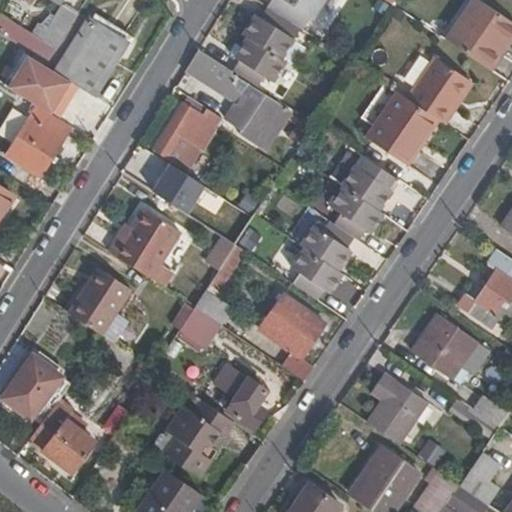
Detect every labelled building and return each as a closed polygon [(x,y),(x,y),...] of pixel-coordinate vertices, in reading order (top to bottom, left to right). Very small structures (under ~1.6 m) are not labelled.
[(275,0),(270,9),(304,31),(312,18),(316,21),(329,0),(275,0)] [(375,0),(369,9),(382,18),(389,7),(378,0),(375,0)] [(509,44),(511,39),(511,22),(478,0),(475,0),(447,41),(488,69),(507,43),(509,44)] [(39,24),(32,35),(56,50),(77,16),(61,7),(48,29),(39,24)] [(241,62),(234,72),(269,94),(289,63),(284,59),(304,31),(270,9),(263,19),(257,14),(245,35),(249,38),(237,57),(241,62)] [(123,39),(126,34),(91,13),(52,75),(87,96),(120,44),(123,39)] [(0,34),(24,49),(32,35),(0,14),(0,34)] [(123,39),(120,44),(87,96),(94,100),(130,43),(123,39)] [(488,69),(490,71),(509,44),(507,43),(488,69)] [(186,71),(208,85),(219,68),(197,54),(186,71)] [(448,126),(456,112),(451,109),(469,80),(435,58),(409,100),(437,119),(443,123),(448,126)] [(238,104),(228,123),(240,130),(257,141),(279,106),(219,68),(208,85),(238,104)] [(451,109),(456,112),(475,84),(469,80),(451,109)] [(411,169),(421,155),(416,151),(437,119),(409,100),(400,94),(370,139),(411,169)] [(188,97),(183,105),(203,117),(208,110),(188,97)] [(183,105),(149,159),(168,172),(174,162),(203,117),(183,105)] [(72,129),(35,106),(10,145),(3,155),(12,161),(41,178),(72,129)] [(203,117),(174,162),(187,171),(202,148),(205,150),(218,128),(223,120),(208,110),(203,117)] [(416,151),(421,155),(443,123),(437,119),(416,151)] [(254,145),(257,141),(240,130),(237,134),(254,145)] [(392,190),(398,180),(365,157),(324,218),(333,224),(356,240),(361,243),(368,233),(373,235),(387,216),(383,213),(396,193),(392,190)] [(0,188),(0,216),(12,197),(0,188)] [(234,200),(213,231),(224,238),(236,246),(242,235),(256,215),(234,200)] [(121,241),(114,237),(106,250),(161,286),(170,272),(157,264),(177,233),(141,210),(129,229),(121,241)] [(511,235),(511,213),(502,229),(511,235)] [(122,224),(114,237),(121,241),(129,229),(122,224)] [(302,274),(294,286),(320,303),(327,292),(332,296),(345,277),(341,273),(354,253),(350,250),(356,240),(333,224),(326,233),(316,226),(301,247),(305,250),(293,268),(302,274)] [(236,246),(243,251),(250,240),(242,235),(236,246)] [(207,263),(219,271),(236,246),(224,238),(207,263)] [(216,299),(247,253),(243,251),(236,246),(219,271),(195,307),(219,324),(222,326),(233,310),(216,299)] [(505,324),(511,315),(511,260),(496,249),(486,265),(494,271),(475,300),(466,313),(491,330),(499,320),(505,324)] [(471,296),(489,271),(481,265),(463,290),(471,296)] [(96,267),(68,313),(100,333),(128,288),(96,267)] [(457,307),(466,313),(475,300),(465,294),(457,307)] [(292,353),(282,367),(305,383),(314,369),(302,360),(325,325),(284,296),(277,308),(270,303),(263,313),(269,317),(259,331),(292,353)] [(188,303),(172,326),(179,331),(195,307),(188,303)] [(179,331),(203,348),(219,324),(195,307),(179,331)] [(459,367),(476,342),(437,316),(412,353),(450,379),(459,367)] [(115,362),(125,349),(107,337),(97,350),(115,362)] [(476,342),(459,367),(472,376),(490,352),(476,342)] [(501,361),(511,368),(511,351),(509,349),(501,361)] [(33,358),(3,398),(31,419),(62,379),(33,358)] [(227,367),(214,387),(235,401),(249,381),(227,367)] [(369,395),(381,403),(395,383),(382,374),(369,395)] [(235,401),(227,413),(254,430),(267,412),(257,406),(266,393),(249,381),(235,401)] [(381,403),(368,424),(399,445),(427,404),(395,383),(381,403)] [(196,406),(201,399),(191,393),(186,399),(196,406)] [(481,395),(472,409),(499,428),(508,414),(481,395)] [(74,410),(60,399),(28,441),(70,472),(94,443),(66,422),(74,410)] [(201,399),(196,406),(192,413),(182,405),(165,430),(175,437),(163,454),(197,477),(216,451),(210,447),(219,435),(223,437),(234,422),(201,399)] [(452,413),(491,439),(499,428),(472,409),(460,401),(452,413)] [(417,452),(430,467),(445,454),(432,439),(417,452)] [(381,448),(349,494),(375,511),(394,511),(420,475),(381,448)] [(499,466),(481,453),(459,486),(487,505),(497,489),(487,482),(499,466)] [(139,511),(188,511),(201,495),(166,471),(138,511),(139,511)] [(440,473),(420,502),(435,511),(441,511),(448,503),(459,486),(440,473)] [(307,486),(289,511),(335,511),(339,507),(307,486)] [(461,511),(483,511),(488,506),(487,505),(459,486),(448,503),(461,511)] [(511,511),(511,499),(503,511),(511,511)] [(435,511),(420,502),(415,510),(417,511),(435,511)]
